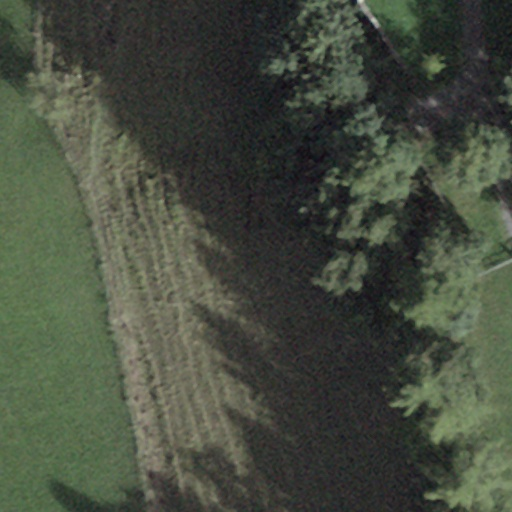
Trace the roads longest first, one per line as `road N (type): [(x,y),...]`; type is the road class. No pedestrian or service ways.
road 1 (track): [(443,511),(403,315),(402,172),(424,114),(458,105),(498,136)]
road 2 (track): [(511,209),(498,136),(511,45)]
